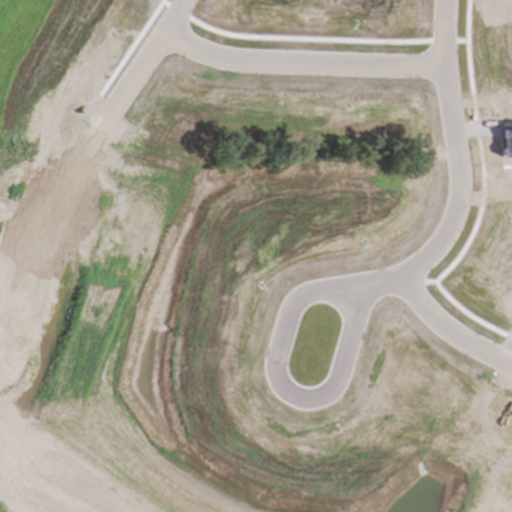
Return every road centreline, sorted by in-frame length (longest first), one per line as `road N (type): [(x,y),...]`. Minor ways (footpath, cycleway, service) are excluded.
road 1 (residential): [(184,0),(55,191),(24,245),(0,316)]
road 2 (residential): [(340,293),(312,294),(295,309),(280,375),(302,399),(330,396),(345,379),(361,298),(340,293)]
road 3 (residential): [(447,0),(462,195),(444,236),(410,275)]
road 4 (residential): [(171,24),(229,52),(446,61)]
road 5 (residential): [(410,275),(444,318),(511,358)]
